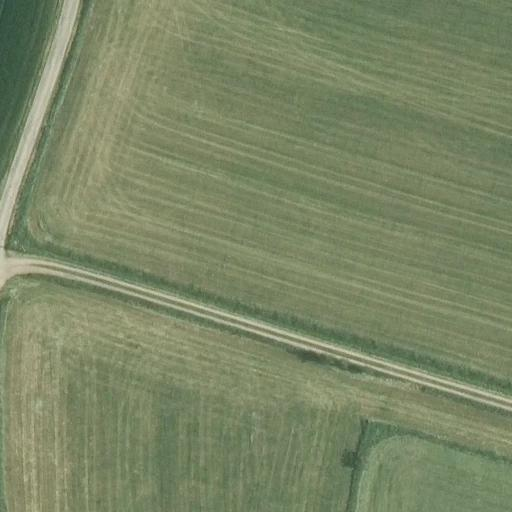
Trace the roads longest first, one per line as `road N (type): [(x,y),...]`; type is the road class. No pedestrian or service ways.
road 1 (track): [(0,260),(511,409)]
road 2 (unclassified): [(0,238),(75,0)]
